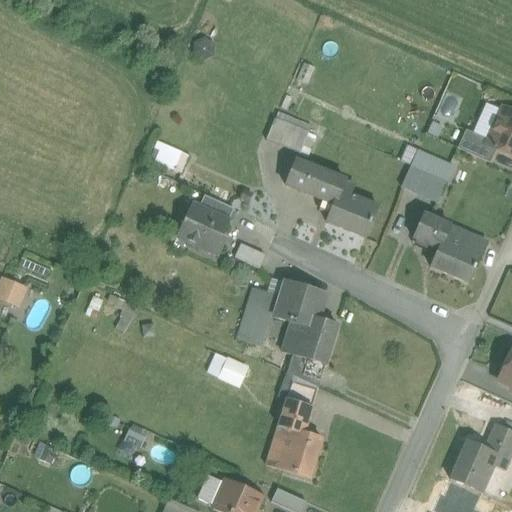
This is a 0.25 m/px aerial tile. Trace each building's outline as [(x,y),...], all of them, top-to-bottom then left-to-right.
[(511,113),(503,109),(495,126),(498,127),(491,143),(488,142),(486,147),(511,158),(511,113)] [(306,131),(308,126),(279,114),(277,119),(306,131)] [(265,139),(305,156),(313,136),(274,119),(265,139)] [(159,144),(152,163),(182,173),(189,154),(159,144)] [(400,161),(409,165),(400,189),(416,195),(418,189),(439,198),(453,165),(407,146),(400,161)] [(378,210),(343,193),(328,224),(364,240),(378,210)] [(229,223),(198,209),(191,224),(185,221),(177,238),(219,258),(225,244),(219,241),(222,235),(223,236),(229,223)] [(481,255),(445,238),(433,269),(467,285),(481,255)] [(259,270),(265,256),(239,244),(233,258),(259,270)] [(0,301),(20,309),(27,288),(0,278),(0,301)] [(304,319),(292,357),(324,367),(336,329),(304,319)] [(239,388),(248,367),(214,353),(205,374),(239,388)] [(511,355),(499,384),(511,389),(511,355)] [(484,452),(469,446),(452,485),(479,497),(493,465),(505,471),(511,453),(511,434),(495,427),(484,452)] [(321,440),(289,431),(277,471),(309,480),(321,440)] [(262,498),(238,488),(225,482),(212,511),(214,511),(256,511),(257,511),(256,511),(262,498)] [(297,511),(302,511),(307,502),(276,490),(271,502),(297,511)] [(192,511),(167,500),(162,511),(192,511)]
